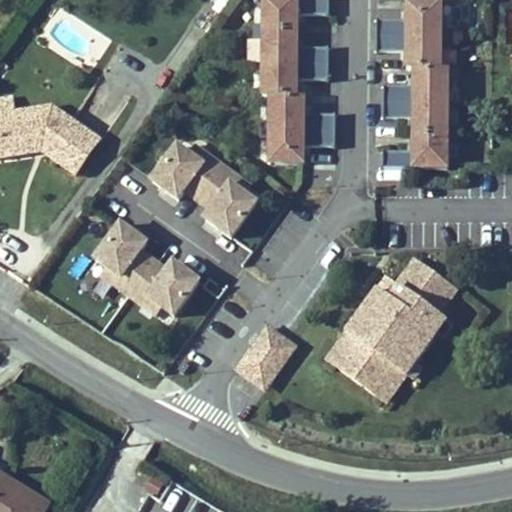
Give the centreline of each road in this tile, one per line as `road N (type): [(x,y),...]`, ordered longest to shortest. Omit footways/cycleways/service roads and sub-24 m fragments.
road 1 (residential): [(177,431),(349,194),(353,0)]
road 2 (tertiary): [(511,485),(404,498),(346,491),(238,461),(177,431)]
road 3 (tertiary): [(155,418),(0,325)]
